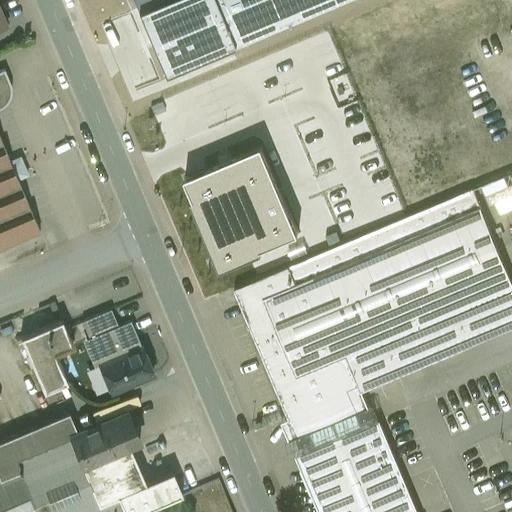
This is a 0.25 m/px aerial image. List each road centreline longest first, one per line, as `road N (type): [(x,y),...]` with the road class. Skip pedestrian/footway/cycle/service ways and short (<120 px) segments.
road 1 (tertiary): [(260,511),(144,236)]
road 2 (tertiary): [(144,236),(47,0)]
road 3 (residential): [(144,236),(0,296)]
